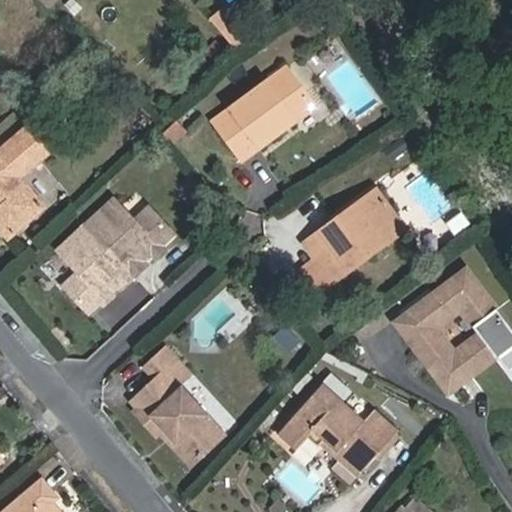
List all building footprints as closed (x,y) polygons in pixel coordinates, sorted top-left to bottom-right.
[(227,8),(212,21),(230,42),(245,29),(227,8)] [(245,29),(230,42),(238,51),(253,38),(245,29)] [(287,69),(214,122),(242,160),(314,108),(287,69)] [(30,123),(0,148),(0,222),(10,234),(49,201),(24,172),(52,148),(30,123)] [(375,191),(303,243),(331,281),(403,230),(375,191)] [(118,199),(90,224),(138,277),(150,266),(146,262),(176,233),(152,207),(137,221),(118,199)] [(138,277),(90,224),(61,251),(81,273),(68,286),(92,312),(121,285),(125,289),(138,277)] [(177,300),(218,268),(207,254),(166,286),(177,300)] [(468,373),(472,378),(495,362),(498,362),(511,352),(511,337),(468,275),(398,323),(448,394),(462,384),(459,380),(468,373)] [(291,353),(303,340),(285,323),(273,336),(291,353)] [(182,434),(202,456),(227,433),(179,384),(190,374),(166,349),(147,366),(159,379),(134,403),(140,409),(135,413),(148,427),(159,417),(178,438),(182,434)] [(462,384),(472,378),(468,373),(459,380),(462,384)] [(324,384),(277,435),(295,452),(311,435),(358,476),(398,434),(374,411),(365,421),(324,384)] [(192,464),(202,456),(182,434),(178,438),(159,417),(148,427),(159,439),(165,434),(192,464)] [(47,498),(54,492),(42,480),(3,511),(59,511),(52,503),(47,498)] [(58,498),(54,492),(47,498),(52,503),(58,498)] [(425,511),(409,499),(399,511),(396,509),(394,511),(425,511)]
